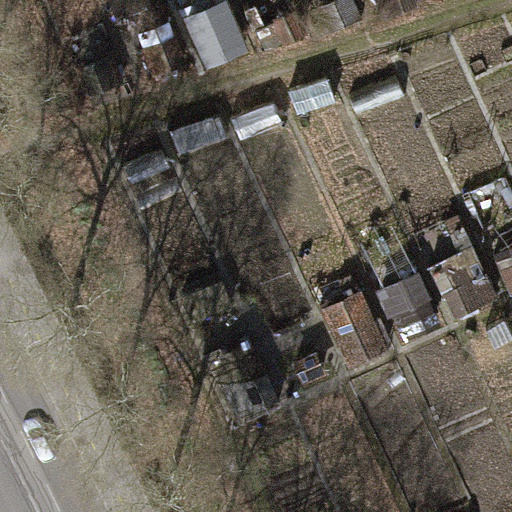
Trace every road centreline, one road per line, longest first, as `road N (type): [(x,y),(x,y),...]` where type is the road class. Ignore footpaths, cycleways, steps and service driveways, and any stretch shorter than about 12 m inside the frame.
road 1 (track): [(511,5),(0,168)]
road 2 (primary): [(87,511),(0,336)]
